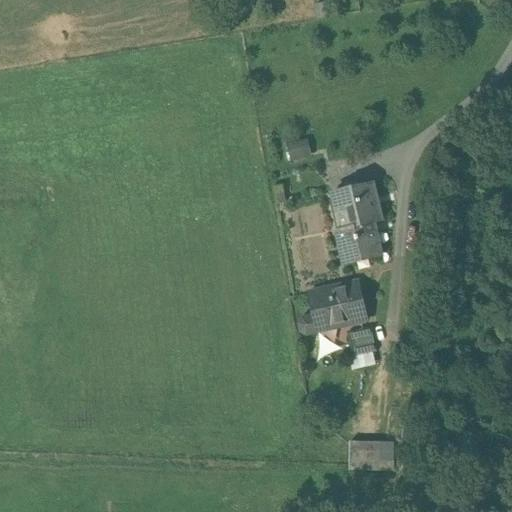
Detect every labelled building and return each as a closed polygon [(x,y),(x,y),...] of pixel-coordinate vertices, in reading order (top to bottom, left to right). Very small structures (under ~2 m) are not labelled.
[(312,140),(290,141),(291,158),(313,157),(312,140)] [(337,230),(346,266),(381,257),(373,225),(381,223),(372,183),(337,191),(346,228),(337,230)] [(318,332),(367,321),(358,282),(309,294),(314,316),(318,332)] [(306,334),(318,332),(314,316),(303,319),(299,324),(301,331),(306,334)] [(354,357),(376,352),(371,329),(349,334),(354,357)] [(349,470),(393,472),(394,443),(350,441),(349,470)]
